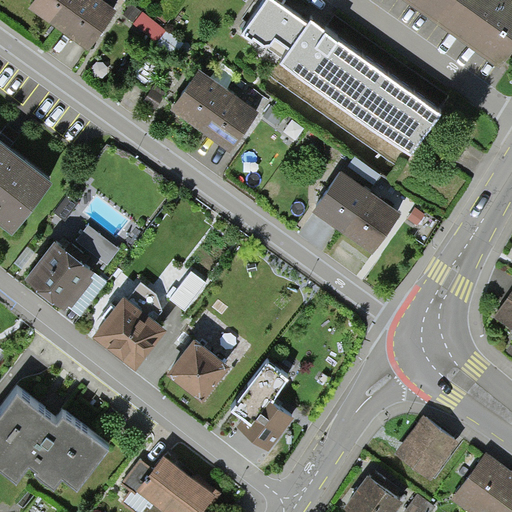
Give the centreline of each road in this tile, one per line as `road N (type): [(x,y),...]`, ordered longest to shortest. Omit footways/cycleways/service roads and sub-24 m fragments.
road 1 (residential): [(0,36),(385,315),(432,339)]
road 2 (residential): [(292,506),(0,280)]
road 3 (residential): [(432,339),(377,385),(292,506)]
road 4 (residential): [(511,114),(341,0)]
road 5 (residential): [(511,171),(434,308),(432,339)]
